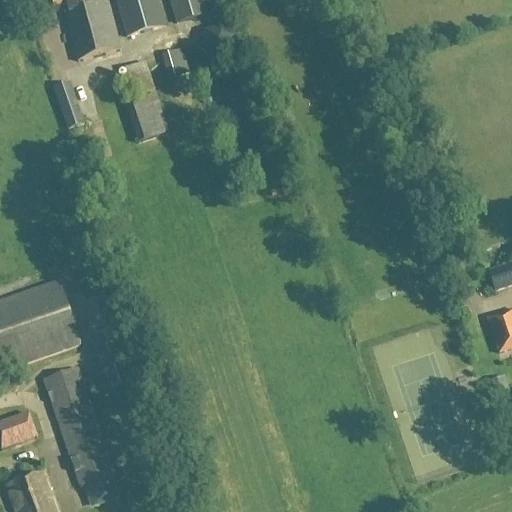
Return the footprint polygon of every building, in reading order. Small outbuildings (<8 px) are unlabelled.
[(98,0),(52,0),(54,9),(64,7),(78,64),(119,53),(108,7),(101,9),(98,0)] [(154,0),(113,0),(125,40),(163,28),(154,0)] [(228,13),(227,13),(223,0),(169,0),(177,27),(209,18),(212,26),(231,21),(228,13)] [(199,53),(213,67),(233,62),(237,42),(223,28),(204,34),(199,53)] [(188,75),(182,53),(162,58),(168,79),(188,75)] [(145,66),(129,71),(127,79),(134,99),(154,93),(145,66)] [(68,87),(53,91),(67,132),(81,128),(68,87)] [(155,97),(125,107),(138,147),(141,146),(146,163),(172,154),(167,136),(155,97)] [(511,272),(510,266),(488,274),(496,295),(511,288),(511,272)] [(56,284),(0,302),(0,375),(79,349),(56,284)] [(511,314),(487,322),(498,357),(511,352),(511,314)] [(98,351),(110,389),(140,380),(127,341),(98,351)] [(114,477),(76,372),(43,384),(80,489),(114,477)] [(507,387),(490,393),(494,405),(510,399),(507,387)] [(0,426),(0,450),(2,455),(38,442),(28,417),(0,426)] [(55,511),(43,476),(5,489),(13,511),(55,511)]
